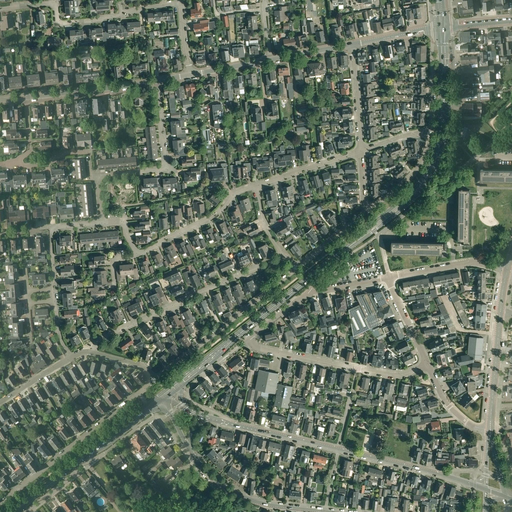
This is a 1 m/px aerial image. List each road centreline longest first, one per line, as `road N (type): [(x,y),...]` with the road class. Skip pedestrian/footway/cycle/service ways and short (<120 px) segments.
road 1 (secondary): [(187,377),(428,175),(442,132),(441,26)]
road 2 (residential): [(356,368),(260,349),(248,338),(309,292),(388,277)]
road 3 (residential): [(86,351),(285,255)]
road 4 (residential): [(155,380),(0,503)]
road 5 (residential): [(295,267),(155,380)]
road 6 (residential): [(94,177),(166,166),(156,81)]
road 7 (primary): [(188,448),(234,493),(324,511)]
road 8 (primary): [(485,490),(337,451)]
road 9 (residential): [(137,255),(256,186)]
road 10 (residential): [(25,98),(156,81)]
road 11 (primary): [(337,451),(211,419)]
road 12 (residential): [(507,270),(472,261),(388,277)]
